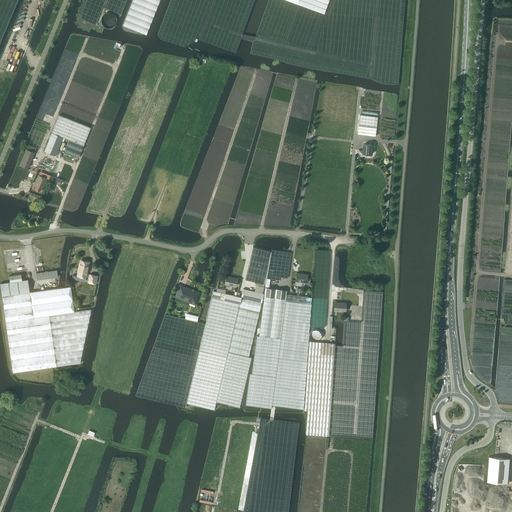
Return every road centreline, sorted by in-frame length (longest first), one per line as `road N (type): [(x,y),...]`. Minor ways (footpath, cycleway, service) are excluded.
road 1 (unclassified): [(379,511),(416,0)]
road 2 (unclassified): [(493,413),(490,393),(467,371),(459,296),(481,0)]
road 3 (unclassified): [(347,241),(226,231),(192,250),(89,232),(0,237)]
road 4 (primary): [(449,250),(469,0)]
road 5 (track): [(51,511),(81,438),(35,419),(0,509)]
road 6 (unclassified): [(0,162),(66,0)]
road 7 (track): [(261,231),(297,84)]
road 8 (track): [(320,511),(326,450),(351,453),(347,511)]
road 9 (primary): [(449,250),(446,375)]
road 10 (primary): [(456,374),(449,250)]
